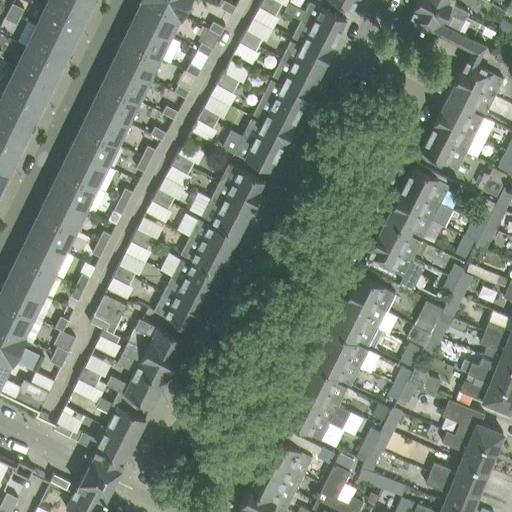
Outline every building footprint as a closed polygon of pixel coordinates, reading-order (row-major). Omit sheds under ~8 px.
[(82,17),(90,0),(49,0),(49,1),(82,17)] [(179,13),(180,12),(155,0),(143,0),(135,17),(168,33),(178,12),(179,13)] [(155,0),(180,12),(180,11),(179,11),(182,5),(183,5),(184,4),(182,4),(184,0),(155,0)] [(223,0),(221,5),(232,11),(236,4),(229,0),(223,0)] [(279,7),(266,0),(261,0),(258,5),(259,6),(259,5),(275,14),(279,7)] [(289,0),(288,0),(284,8),(301,16),(300,18),(338,37),(347,18),(329,9),(322,6),(311,0),(309,0),(306,8),(289,0)] [(426,0),(417,0),(408,18),(419,24),(419,25),(421,26),(422,24),(470,48),(480,53),(486,42),(461,30),(460,29),(464,19),(426,0)] [(426,0),(464,19),(467,14),(469,9),(451,1),(451,0),(426,0)] [(13,1),(9,8),(20,14),(24,7),(13,1)] [(71,39),(82,17),(49,1),(38,23),(71,39)] [(16,22),(20,14),(9,8),(5,16),(16,22)] [(168,33),(135,17),(125,38),(158,54),(168,33)] [(290,38),(281,56),(318,75),(328,57),(329,53),(338,37),(300,18),(292,35),(304,41),(303,44),(290,38)] [(511,22),(502,18),(496,30),(507,35),(511,25),(511,22)] [(213,19),(209,26),(220,32),(224,25),(213,19)] [(61,60),(71,39),(38,23),(28,44),(61,60)] [(247,25),(243,33),(259,42),(263,35),(247,26),(248,26),(247,25)] [(259,42),(243,33),(239,40),(239,41),(240,40),(255,49),(259,42)] [(158,54),(125,38),(114,60),(147,76),(158,54)] [(197,47),(208,53),(213,46),(201,40),(197,47)] [(505,61),(511,47),(511,45),(503,41),(495,56),(505,61)] [(50,82),(61,60),(28,44),(17,66),(50,82)] [(460,68),(458,74),(495,92),(498,87),(503,76),(491,70),(492,69),(477,61),(480,53),(470,48),(460,68)] [(271,77),(262,94),(299,113),(308,96),(310,92),(318,75),(281,56),(273,74),(284,80),(283,83),(271,77)] [(137,97),(147,76),(114,60),(104,81),(137,97)] [(186,68),(197,74),(201,67),(190,61),(186,68)] [(40,104),(50,82),(17,66),(7,88),(40,104)] [(224,67),(220,75),(236,84),(240,77),(224,68),(224,67)] [(447,95),(438,113),(474,131),(476,127),(483,113),(472,108),(474,105),(501,118),(503,115),(510,100),(495,92),(458,74),(448,92),(447,95)] [(236,84),(220,75),(215,82),(216,83),(216,82),(232,91),(236,84)] [(126,119),(137,97),(104,81),(93,103),(126,119)] [(174,89),(185,95),(189,88),(178,82),(174,89)] [(0,110),(29,125),(40,104),(7,88),(0,101),(0,110)] [(251,115),(243,132),(280,151),(289,134),(290,131),(299,113),(262,94),(253,112),(265,118),(263,121),(251,115)] [(204,102),(200,110),(217,119),(220,112),(205,103),(204,102)] [(116,141),(126,119),(93,103),(83,124),(116,141)] [(162,110),(174,116),(178,109),(166,103),(162,110)] [(0,137),(19,147),(29,125),(0,110),(0,137)] [(217,119),(200,110),(196,117),(197,118),(197,117),(213,126),(217,119)] [(430,128),(429,131),(465,150),(467,147),(474,131),(438,113),(430,128)] [(151,131),(162,137),(166,130),(155,123),(151,131)] [(105,162),(116,141),(83,124),(72,146),(105,162)] [(231,128),(222,145),(245,157),(253,160),(271,169),(280,151),(243,132),(242,133),(231,128)] [(429,131),(420,148),(438,157),(446,161),(457,167),(465,150),(429,131)] [(0,164),(8,168),(19,147),(0,137),(0,164)] [(147,142),(141,154),(150,158),(155,146),(147,142)] [(72,146),(62,168),(94,184),(105,162),(72,146)] [(511,172),(511,149),(506,147),(497,165),(504,168),(503,169),(507,171),(509,172),(508,172),(511,174),(511,172)] [(179,148),(175,156),(191,165),(195,158),(179,149),(179,148)] [(150,158),(141,154),(136,165),(144,169),(150,158)] [(191,165),(175,156),(170,163),(171,164),(171,163),(187,172),(191,165)] [(228,161),(219,179),(256,198),(266,180),(248,171),(240,167),(228,161)] [(496,193),(507,171),(503,169),(504,168),(497,165),(493,163),(489,172),(484,170),(478,183),(496,193)] [(0,185),(8,168),(0,164),(0,185)] [(412,164),(403,182),(440,201),(449,182),(439,177),(430,173),(412,164)] [(62,168),(51,189),(84,205),(94,184),(62,168)] [(219,179),(209,198),(247,217),(256,198),(219,179)] [(403,182),(394,200),(431,219),(442,224),(442,223),(450,206),(440,201),(403,182)] [(159,183),(155,191),(171,200),(175,193),(160,184),(159,183)] [(124,185),(119,196),(127,200),(133,189),(124,185)] [(511,195),(511,187),(506,185),(497,202),(506,207),(511,195)] [(73,227),(84,205),(51,189),(40,211),(73,227)] [(171,200),(155,191),(151,199),(152,199),(152,198),(168,207),(171,200)] [(122,211),(127,200),(119,196),(113,207),(122,211)] [(198,216),(189,233),(227,252),(231,243),(234,243),(236,239),(235,236),(237,237),(237,236),(239,233),(247,217),(209,198),(201,213),(213,220),(212,223),(198,216)] [(385,219),(376,237),(413,255),(422,238),(411,232),(413,229),(424,235),(431,219),(394,200),(386,216),(385,219)] [(505,208),(506,207),(497,202),(493,211),(487,223),(496,228),(502,216),(505,208)] [(487,223),(493,211),(482,206),(476,217),(487,223)] [(63,248),(73,227),(40,211),(30,232),(63,248)] [(481,234),(487,223),(476,217),(470,229),(481,234)] [(487,246),(496,228),(487,223),(481,234),(477,241),(487,246)] [(138,224),(134,232),(150,240),(154,233),(138,225),(138,224)] [(103,228),(97,239),(106,243),(111,232),(103,228)] [(63,248),(30,232),(19,254),(52,270),(63,248)] [(150,240),(134,232),(130,239),(131,240),(131,239),(147,247),(150,240)] [(464,232),(455,250),(466,255),(475,237),(464,232)] [(181,255),(173,271),(210,290),(218,274),(220,270),(218,269),(218,268),(221,268),(223,264),(222,261),(227,252),(189,233),(180,251),(195,258),(193,261),(181,255)] [(376,237),(366,255),(384,264),(393,268),(403,274),(413,255),(376,237)] [(106,243),(97,239),(92,250),(100,254),(106,243)] [(42,292),(52,270),(19,254),(9,275),(42,292)] [(120,260),(116,268),(132,276),(136,269),(120,261),(120,260)] [(470,261),(467,269),(507,285),(511,287),(511,276),(510,277),(470,261)] [(463,269),(464,270),(465,267),(454,262),(448,274),(458,279),(463,269)] [(132,276),(116,268),(112,275),(112,276),(113,275),(129,283),(132,276)] [(458,279),(452,291),(463,295),(473,274),(464,270),(463,269),(458,279)] [(82,271),(76,282),(84,286),(90,275),(82,271)] [(173,271),(163,290),(200,308),(210,290),(173,271)] [(358,272),(349,290),(385,309),(395,290),(385,285),(376,281),(358,272)] [(452,291),(458,279),(448,274),(442,286),(452,290),(452,291)] [(0,297),(31,313),(42,292),(9,275),(0,293),(0,297)] [(78,297),(84,286),(76,282),(71,293),(78,297)] [(511,314),(493,307),(486,324),(511,334),(511,287),(507,285),(504,293),(511,296),(511,315),(511,316),(511,315),(511,314)] [(163,290),(154,308),(166,314),(186,324),(191,327),(200,308),(163,290)] [(349,290),(339,309),(376,327),(385,309),(349,290)] [(452,290),(444,306),(455,311),(463,295),(452,291),(452,290)] [(127,303),(121,300),(105,292),(105,291),(94,312),(94,311),(89,320),(90,320),(91,320),(103,326),(107,328),(112,330),(127,303)] [(0,324),(21,335),(31,313),(0,297),(0,324)] [(436,324),(432,330),(443,336),(455,311),(444,306),(438,319),(436,324)] [(327,337),(323,346),(359,365),(368,347),(356,341),(358,338),(368,343),(376,327),(339,309),(331,325),(330,328),(329,329),(331,330),(328,331),(326,335),(327,337)] [(55,324),(63,329),(68,317),(60,313),(55,324)] [(436,324),(417,314),(413,322),(421,326),(432,332),(432,330),(436,324)] [(185,339),(180,336),(140,316),(129,338),(146,347),(174,361),(185,339)] [(425,344),(432,332),(421,326),(413,322),(407,335),(425,344)] [(22,336),(22,335),(0,324),(0,351),(11,357),(12,356),(11,356),(13,350),(15,350),(15,349),(14,349),(17,343),(18,343),(19,342),(18,341),(20,335),(22,336)] [(472,359),(468,370),(476,373),(490,379),(511,387),(511,334),(486,324),(480,340),(487,343),(484,350),(498,356),(499,356),(499,357),(498,360),(498,361),(482,354),(479,362),(472,359)] [(112,330),(107,328),(103,326),(99,333),(100,334),(100,333),(116,341),(120,334),(112,330)] [(433,355),(443,336),(432,330),(432,332),(425,344),(422,350),(433,355)] [(410,364),(420,345),(410,340),(400,359),(410,364)] [(17,358),(33,366),(41,351),(24,343),(17,358)] [(57,343),(54,351),(65,356),(69,349),(57,343)] [(312,363),(302,382),(339,401),(347,385),(337,380),(338,376),(350,382),(359,365),(323,346),(318,355),(315,356),(313,360),(314,362),(314,363),(312,362),(312,363)] [(163,383),(174,361),(146,347),(140,360),(123,351),(118,361),(134,369),(134,368),(163,383)] [(11,357),(0,351),(0,377),(10,357),(11,357)] [(61,364),(65,356),(54,351),(50,358),(61,364)] [(85,362),(81,369),(98,378),(102,371),(86,362),(85,362)] [(427,372),(429,369),(415,363),(413,369),(408,378),(417,383),(435,390),(440,378),(427,372)] [(404,386),(408,378),(413,369),(402,364),(394,380),(404,386)] [(152,405),(162,385),(163,383),(134,368),(134,369),(135,369),(129,382),(112,373),(107,382),(120,389),(140,399),(152,405)] [(98,378),(81,369),(77,377),(78,377),(94,385),(98,378)] [(465,377),(460,389),(483,398),(491,401),(509,409),(511,401),(511,387),(490,379),(476,373),(473,380),(465,377)] [(43,401),(49,388),(24,376),(18,389),(43,401)] [(399,395),(410,400),(417,383),(408,378),(404,386),(399,395)] [(394,380),(388,393),(398,397),(399,395),(404,386),(394,380)] [(302,382),(293,401),(330,420),(342,426),(351,409),(338,402),(339,401),(302,382)] [(134,411),(140,399),(120,389),(114,399),(101,393),(96,404),(113,412),(106,425),(135,439),(146,417),(134,411)] [(449,396),(442,413),(460,420),(455,431),(446,428),(445,430),(495,450),(503,430),(477,420),(482,409),(463,402),(449,396)] [(372,412),(383,418),(389,406),(378,400),(372,412)] [(293,401),(284,419),(301,428),(310,432),(321,438),(330,420),(293,401)] [(393,404),(381,427),(392,432),(403,410),(393,404)] [(57,419),(58,418),(57,418),(53,426),(53,427),(54,426),(70,434),(73,427),(57,419)] [(374,441),(380,429),(371,424),(365,436),(374,441)] [(114,479),(135,439),(106,425),(100,437),(82,429),(78,438),(95,447),(94,449),(86,465),(114,479)] [(388,440),(392,432),(381,427),(380,429),(374,441),(371,446),(382,452),(388,440)] [(434,459),(429,471),(479,491),(486,472),(487,469),(495,450),(445,430),(441,439),(459,446),(460,444),(467,447),(462,459),(460,462),(457,470),(450,467),(450,465),(434,459)] [(312,454),(300,448),(275,435),(265,456),(302,474),(312,454)] [(367,454),(371,446),(374,441),(365,436),(356,455),(364,459),(365,459),(367,454)] [(323,444),(322,445),(317,455),(330,461),(335,450),(323,444)] [(373,469),(382,452),(371,446),(367,454),(365,459),(364,459),(362,465),(373,469)] [(339,452),(335,461),(346,467),(351,457),(339,452)] [(302,474),(265,456),(255,476),(292,495),(302,474)] [(324,507),(320,511),(342,511),(348,501),(336,495),(345,479),(350,469),(346,467),(335,461),(323,484),(314,502),(324,507)] [(105,497),(106,495),(114,479),(86,465),(78,481),(65,506),(77,511),(97,511),(104,498),(106,499),(107,498),(105,497)] [(399,479),(373,469),(362,465),(358,476),(395,490),(399,479)] [(66,487),(70,479),(54,471),(54,470),(49,479),(50,479),(66,487)] [(413,511),(469,511),(471,510),(479,491),(429,471),(425,480),(441,487),(442,485),(449,489),(445,499),(444,503),(441,509),(418,500),(413,511)] [(292,495),(255,476),(244,496),(270,509),(272,506),(278,509),(276,511),(287,511),(291,505),(287,504),(292,495)] [(7,489),(3,497),(15,503),(18,495),(7,489)] [(348,501),(342,511),(389,511),(382,508),(380,511),(356,511),(363,499),(352,494),(348,501)] [(402,494),(393,511),(413,511),(410,509),(415,499),(402,494)] [(268,511),(270,509),(244,496),(236,511),(268,511)] [(0,505),(11,511),(15,503),(3,497),(0,503),(0,505)]
